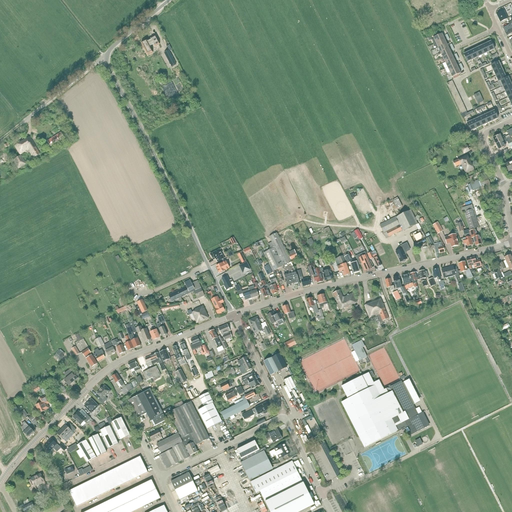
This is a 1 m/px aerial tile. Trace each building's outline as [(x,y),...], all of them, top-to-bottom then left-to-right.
[(435,2),(444,0),(443,0),(409,0),(410,6),(413,8),(420,7),(425,8),(427,8),(430,4),(436,2),(435,2)] [(504,11),(497,14),(500,22),(508,19),(504,11)] [(511,27),(511,20),(511,21),(508,23),(510,25),(503,28),(507,36),(511,33),(511,27)] [(436,43),(444,39),(442,34),(434,38),(436,43)] [(142,43),(141,43),(143,46),(147,55),(153,53),(150,47),(154,44),(155,47),(160,44),(156,36),(151,39),(152,40),(147,42),(146,41),(142,43)] [(438,48),(447,44),(444,39),(436,43),(438,48)] [(486,44),(489,52),(495,49),(491,42),(486,44)] [(441,53),(449,49),(447,44),(438,48),(441,53)] [(484,54),(489,52),(486,44),(480,47),(484,54)] [(478,57),(484,54),(480,47),(475,49),(478,57)] [(443,58),(451,54),(449,49),(441,53),(443,58)] [(469,52),(473,59),(476,58),(476,59),(479,58),(478,57),(475,49),(469,52)] [(176,65),(168,51),(164,53),(172,67),(176,65)] [(467,62),(473,59),(469,52),(464,55),(467,62)] [(445,63),(454,59),(451,54),(443,58),(445,63)] [(448,67),(456,64),(454,59),(445,63),(448,67)] [(494,71),(501,67),(499,62),(491,65),(494,71)] [(450,72),(458,68),(456,64),(448,67),(450,72)] [(496,76),(504,73),(501,67),(494,71),(496,76)] [(458,68),(450,72),(452,77),(461,74),(458,68)] [(501,81),(506,78),(504,73),(496,76),(499,82),(501,81)] [(503,87),(511,83),(508,78),(506,78),(501,81),(503,87)] [(506,92),(511,89),(511,86),(511,83),(503,87),(506,92)] [(479,93),(474,96),(478,104),(483,102),(479,93)] [(495,111),(492,113),(491,111),(488,112),(489,114),(493,121),(498,119),(495,111)] [(487,124),(493,121),(489,114),(484,116),(487,124)] [(484,116),(481,118),(480,116),(477,117),(478,119),(482,126),(487,124),(484,116)] [(476,129),(482,126),(478,119),(473,121),(476,129)] [(473,121),(470,123),(469,121),(466,122),(467,125),(468,125),(471,131),(476,129),(473,121)] [(61,133),(47,141),(51,147),(64,138),(61,133)] [(496,144),(510,137),(509,136),(502,139),(500,135),(493,139),(496,144)] [(510,137),(496,144),(499,150),(506,147),(504,143),(507,142),(509,147),(511,145),(511,136),(511,137),(510,137)] [(39,154),(35,147),(29,137),(14,146),(20,155),(29,149),(34,158),(39,154)] [(18,169),(26,164),(21,155),(12,160),(14,165),(15,164),(18,169)] [(466,174),(474,170),(467,155),(453,162),(455,167),(461,164),(466,174)] [(473,191),(481,187),(483,192),(492,189),(487,176),(478,180),(470,183),(473,191)] [(392,200),(398,210),(402,207),(402,206),(398,198),(392,200)] [(476,218),(473,209),(472,205),(460,209),(462,213),(464,212),(470,230),(479,227),(477,221),(483,219),(482,216),(476,218)] [(402,231),(416,225),(418,230),(409,235),(414,244),(426,238),(422,229),(421,229),(419,224),(418,224),(411,210),(409,211),(396,218),(395,217),(380,225),(386,238),(402,230),(402,231)] [(437,223),(433,225),(438,234),(442,231),(437,223)] [(479,236),(478,236),(476,229),(470,231),(470,233),(472,238),(474,237),(476,246),(482,244),(479,236)] [(468,231),(463,232),(465,238),(463,239),(464,244),(466,244),(467,246),(472,245),(470,235),(468,231)] [(287,255),(277,235),(277,233),(269,237),(272,242),(268,244),(271,249),(264,253),(271,267),(273,271),(283,266),(285,270),(288,269),(289,273),(284,275),(288,287),(300,284),(297,275),(296,273),(291,263),(290,259),(287,255)] [(449,236),(445,237),(447,244),(450,243),(452,247),(458,245),(456,235),(449,236)] [(437,243),(433,244),(436,253),(439,252),(439,253),(445,252),(443,246),(442,246),(441,242),(437,243)] [(405,253),(410,250),(407,244),(400,247),(401,250),(396,252),(400,262),(402,262),(403,262),(404,262),(405,261),(406,260),(406,259),(407,259),(405,253)] [(220,250),(221,249),(210,254),(212,259),(213,258),(214,260),(216,259),(217,262),(225,258),(224,258),(220,250)] [(365,252),(358,255),(362,264),(365,271),(372,268),(368,260),(367,261),(367,259),(366,255),(365,252)] [(381,265),(377,257),(376,254),(373,255),(371,252),(367,254),(370,260),(372,259),(377,268),(381,265)] [(238,254),(242,263),(246,261),(241,253),(238,254)] [(344,257),(347,264),(352,261),(349,254),(349,255),(348,253),(343,255),(344,257)] [(502,266),(511,261),(511,258),(511,255),(505,258),(506,261),(500,263),(502,266)] [(349,274),(346,264),(342,256),(337,258),(341,266),(338,267),(339,272),(342,271),(343,272),(342,272),(342,273),(343,273),(344,276),(349,274)] [(475,261),(474,257),(466,259),(469,270),(473,269),(476,268),(481,266),(479,260),(475,261)] [(503,269),(508,267),(510,270),(511,269),(511,261),(502,266),(503,269)] [(228,268),(227,265),(225,262),(222,263),(216,266),(216,267),(216,268),(217,269),(218,269),(220,273),(225,270),(228,268)] [(247,262),(239,266),(243,274),(251,270),(247,262)] [(469,269),(467,270),(465,262),(459,264),(461,272),(465,271),(468,279),(473,277),(471,273),(470,270),(469,270),(469,269)] [(457,269),(454,270),(453,266),(441,270),(444,279),(455,276),(456,278),(457,282),(462,281),(460,276),(459,276),(457,269)] [(321,274),(319,269),(319,268),(315,269),(316,273),(315,273),(315,275),(314,276),(315,281),(317,281),(317,283),(323,281),(321,274)] [(331,273),(330,270),(323,271),(322,268),(319,269),(321,274),(323,273),(325,281),(333,279),(331,273)] [(501,270),(500,271),(499,268),(491,272),(497,287),(505,284),(503,278),(504,277),(501,270)] [(443,281),(441,281),(438,269),(433,271),(434,274),(433,274),(433,275),(434,279),(436,278),(437,280),(438,279),(440,287),(444,286),(443,281)] [(268,272),(270,278),(269,279),(271,283),(268,284),(269,288),(270,287),(273,294),(274,294),(275,294),(276,293),(277,293),(277,292),(278,292),(274,282),(277,281),(275,276),(272,270),(271,270),(268,272)] [(309,278),(303,279),(301,270),(297,271),(300,280),(301,280),(303,286),(310,285),(309,278)] [(425,272),(424,272),(424,271),(419,272),(421,279),(422,282),(424,287),(427,285),(425,281),(424,281),(423,278),(428,277),(426,273),(425,272)] [(415,273),(410,274),(412,281),(413,283),(415,288),(418,287),(416,284),(416,281),(417,280),(419,280),(418,276),(416,276),(415,273)] [(409,274),(402,276),(403,282),(403,284),(405,287),(411,284),(411,283),(409,274)] [(230,283),(232,282),(231,280),(229,281),(227,276),(222,279),(225,286),(224,286),(226,290),(232,287),(230,283)] [(390,279),(389,279),(389,278),(386,279),(386,280),(385,280),(387,288),(389,287),(390,291),(394,290),(393,286),(392,287),(390,279)] [(173,294),(170,296),(172,301),(176,299),(176,300),(195,291),(190,280),(185,283),(186,286),(173,293),(173,294)] [(267,296),(269,295),(268,291),(270,290),(268,285),(266,286),(264,282),(261,283),(263,286),(260,287),(261,290),(264,298),(265,297),(266,297),(267,297),(267,296)] [(254,289),(258,288),(256,283),(253,284),(254,286),(251,287),(251,288),(249,289),(252,298),(259,296),(257,290),(255,291),(254,289)] [(249,289),(242,291),(239,284),(235,286),(239,295),(242,294),(243,295),(245,301),(252,298),(249,289)] [(195,291),(194,291),(197,299),(199,298),(204,296),(201,289),(201,288),(195,291)] [(339,290),(333,293),(341,309),(357,302),(353,293),(343,298),(339,290)] [(396,301),(401,298),(397,291),(393,293),(396,301)] [(212,292),(208,294),(211,300),(215,309),(218,314),(224,311),(221,304),(223,302),(222,299),(218,301),(216,298),(213,299),(212,297),(213,296),(212,292)] [(321,295),(317,297),(320,308),(324,307),(323,305),(327,304),(325,295),(323,295),(323,294),(321,295)] [(315,301),(313,302),(312,298),(310,299),(309,298),(308,299),(306,300),(309,308),(312,306),(315,314),(318,313),(315,301)] [(389,319),(383,305),(381,299),(364,305),(370,319),(377,316),(380,322),(389,319)] [(145,306),(142,300),(137,302),(140,308),(138,309),(141,316),(149,313),(145,306)] [(288,305),(282,307),(285,315),(288,314),(290,319),(295,318),(293,312),(290,313),(288,305)] [(191,310),(188,311),(189,315),(193,314),(197,323),(208,318),(203,307),(195,310),(196,311),(192,313),(191,310)] [(284,322),(279,313),(275,316),(273,312),(267,315),(272,324),(277,322),(279,325),(284,322)] [(162,336),(167,334),(162,323),(165,322),(162,316),(157,318),(160,323),(157,325),(159,329),(162,336)] [(257,317),(253,319),(255,322),(254,323),(257,330),(258,330),(259,332),(263,330),(263,329),(266,336),(270,334),(266,324),(264,324),(264,323),(260,325),(257,317)] [(255,322),(253,319),(249,321),(254,332),(254,333),(253,334),(250,335),(253,342),(256,341),(255,338),(258,337),(257,334),(259,333),(260,333),(259,332),(258,330),(257,330),(254,323),(255,322)] [(134,325),(132,322),(132,321),(129,322),(129,323),(124,326),(126,329),(134,348),(141,345),(138,338),(134,339),(132,334),(131,331),(136,329),(134,325)] [(227,325),(219,329),(222,335),(223,335),(224,337),(223,337),(224,340),(232,337),(230,334),(229,334),(228,333),(230,332),(227,325)] [(141,333),(145,342),(151,339),(146,329),(142,331),(141,327),(136,329),(138,334),(141,333)] [(154,327),(151,329),(152,332),(150,333),(154,340),(159,338),(156,330),(154,327)] [(220,342),(215,330),(209,333),(213,340),(215,340),(216,344),(218,348),(222,346),(220,342)] [(128,351),(134,349),(131,341),(130,341),(128,336),(125,337),(128,342),(125,343),(128,351)] [(198,337),(194,339),(197,346),(198,348),(200,347),(204,355),(205,354),(209,353),(209,352),(206,345),(203,346),(201,342),(200,342),(198,337)] [(222,338),(220,340),(225,350),(228,349),(224,342),(222,338)] [(120,340),(118,341),(117,339),(111,341),(113,346),(117,345),(118,346),(117,347),(120,354),(125,352),(120,340)] [(192,345),(190,346),(192,351),(195,350),(198,348),(197,346),(194,339),(191,340),(193,345),(192,345)] [(367,357),(365,353),(363,348),(365,346),(362,340),(352,345),(358,357),(359,361),(367,357)] [(115,353),(112,347),(113,347),(110,342),(104,345),(105,350),(106,350),(106,351),(108,356),(115,353)] [(189,354),(188,350),(188,349),(185,343),(180,345),(183,352),(185,356),(189,354)] [(177,346),(172,348),(178,361),(182,359),(177,346)] [(72,349),(76,356),(80,354),(75,347),(72,349)] [(59,349),(54,355),(60,359),(65,354),(59,349)] [(92,367),(97,364),(97,363),(92,355),(90,353),(88,349),(82,353),(85,357),(86,359),(92,367)] [(98,362),(105,358),(102,354),(103,353),(102,350),(99,351),(98,349),(94,351),(95,353),(93,355),(95,358),(96,358),(98,362)] [(170,359),(168,355),(166,350),(159,353),(161,358),(162,358),(163,362),(170,359)] [(165,370),(164,367),(161,360),(158,354),(151,356),(154,364),(157,363),(157,364),(159,363),(162,371),(165,370)] [(149,366),(154,364),(151,356),(146,358),(149,366)] [(246,357),(238,361),(242,367),(249,363),(246,357)] [(271,376),(279,372),(272,358),(264,362),(271,376)] [(133,375),(135,375),(136,374),(142,371),(140,367),(139,368),(137,362),(136,363),(135,360),(128,364),(129,366),(128,367),(129,369),(131,369),(131,370),(132,372),(133,375)] [(242,367),(240,368),(243,375),(253,369),(249,363),(242,367)] [(152,378),(152,379),(161,375),(157,367),(143,373),(145,376),(147,381),(152,378)] [(73,373),(75,371),(72,368),(69,371),(69,370),(64,374),(67,378),(64,380),(69,386),(78,379),(73,373)] [(181,384),(186,381),(181,370),(175,372),(181,384)] [(419,415),(413,405),(420,401),(415,391),(408,395),(407,393),(414,390),(409,380),(402,383),(401,381),(384,390),(379,380),(374,383),(369,373),(342,387),(349,399),(341,403),(364,448),(401,430),(401,431),(405,429),(405,428),(408,427),(412,435),(425,428),(429,426),(423,415),(419,417),(418,415),(419,415)] [(116,374),(112,377),(119,388),(121,386),(123,389),(121,390),(124,394),(129,391),(125,386),(124,384),(124,385),(116,374)] [(249,375),(241,379),(242,380),(243,382),(247,380),(249,383),(249,384),(257,379),(254,374),(250,376),(249,375)] [(286,391),(294,388),(290,381),(292,380),(289,375),(280,380),(286,391)] [(255,388),(260,385),(257,379),(249,384),(251,388),(245,391),(246,393),(256,389),(255,388)] [(230,388),(231,387),(231,385),(234,383),(232,380),(227,382),(227,383),(221,386),(222,388),(223,391),(230,388)] [(105,398),(111,392),(105,386),(102,389),(101,389),(102,389),(100,391),(100,390),(100,391),(97,394),(101,398),(98,400),(103,404),(107,400),(105,398)] [(236,389),(240,396),(245,393),(241,386),(236,389)] [(170,407),(162,412),(150,389),(128,400),(137,418),(146,413),(153,427),(166,420),(163,415),(169,412),(169,413),(170,412),(181,433),(158,443),(162,452),(173,447),(183,442),(180,438),(183,437),(185,442),(173,448),(174,448),(161,454),(168,468),(179,463),(179,462),(181,462),(190,457),(189,455),(191,454),(192,455),(198,452),(195,446),(209,439),(191,402),(184,406),(182,402),(174,405),(176,410),(172,411),(170,407)] [(229,402),(237,398),(233,391),(232,390),(228,392),(229,393),(225,395),(229,402)] [(253,392),(242,398),(244,402),(221,413),(225,420),(230,417),(233,415),(249,407),(247,402),(250,401),(250,399),(255,396),(253,392)] [(207,394),(199,397),(199,398),(204,407),(213,402),(208,393),(207,394)] [(49,408),(47,405),(50,403),(47,395),(40,399),(42,403),(42,404),(41,403),(36,406),(38,410),(39,410),(40,413),(45,411),(45,410),(49,408)] [(84,407),(92,414),(99,407),(91,400),(84,407)] [(202,408),(198,410),(207,429),(222,422),(212,403),(202,408)] [(268,412),(267,410),(270,409),(267,403),(255,409),(255,408),(252,410),(241,415),(244,420),(255,415),(255,416),(258,414),(258,415),(263,412),(264,414),(265,414),(267,413),(268,412)] [(86,414),(84,416),(79,412),(73,417),(81,425),(84,421),(86,423),(90,419),(86,414)] [(112,422),(121,440),(130,436),(121,418),(112,422)] [(29,427),(26,424),(24,422),(22,424),(23,426),(21,428),(24,431),(23,432),(28,438),(34,432),(29,427)] [(65,426),(57,434),(66,442),(74,434),(74,433),(76,430),(71,424),(68,427),(66,425),(65,426)] [(101,431),(109,449),(118,444),(110,426),(101,431)] [(158,430),(149,435),(152,441),(162,437),(158,430)] [(274,431),(265,435),(268,440),(272,438),(274,443),(282,439),(279,432),(275,434),(274,431)] [(89,439),(98,457),(107,453),(98,435),(89,439)] [(52,440),(45,447),(50,452),(57,445),(52,440)] [(86,440),(77,445),(87,463),(96,457),(86,440)] [(255,442),(238,450),(242,459),(259,450),(255,442)] [(279,459),(290,454),(285,443),(274,449),(279,459)] [(273,469),(265,454),(263,451),(240,463),(250,481),(273,469)] [(304,483),(303,483),(293,462),(251,483),(256,494),(261,491),(266,502),(304,483)] [(82,469),(78,470),(81,476),(85,474),(92,470),(90,466),(83,470),(82,469)] [(185,470),(167,478),(168,480),(186,472),(185,470)] [(199,491),(194,481),(190,472),(172,481),(181,499),(199,491)] [(32,487),(35,486),(44,482),(40,475),(32,479),(29,481),(32,487)] [(202,478),(205,486),(211,483),(207,475),(202,478)] [(134,489),(138,499),(142,507),(160,498),(152,480),(134,489)] [(217,488),(222,485),(220,482),(213,486),(217,492),(219,491),(217,488)] [(45,486),(48,491),(54,488),(51,483),(46,485),(45,486)] [(304,483),(266,502),(271,511),(300,511),(314,505),(304,483)] [(129,491),(134,501),(138,499),(134,489),(129,491)] [(130,503),(134,501),(129,491),(125,493),(130,503)] [(126,505),(130,503),(125,493),(121,495),(126,505)] [(117,497),(122,507),(126,505),(121,495),(117,497)] [(113,499),(118,509),(122,507),(117,497),(113,499)] [(28,498),(19,503),(21,508),(30,503),(28,498)] [(109,501),(114,511),(118,509),(113,499),(109,501)] [(134,501),(138,509),(142,507),(138,499),(134,501)] [(220,499),(214,502),(219,511),(225,509),(220,499)] [(105,503),(109,511),(110,511),(114,511),(109,501),(105,503)] [(130,503),(134,511),(138,509),(134,501),(130,503)] [(101,505),(104,511),(109,511),(105,503),(101,505)] [(129,511),(131,511),(134,511),(130,503),(126,505),(129,511)]
